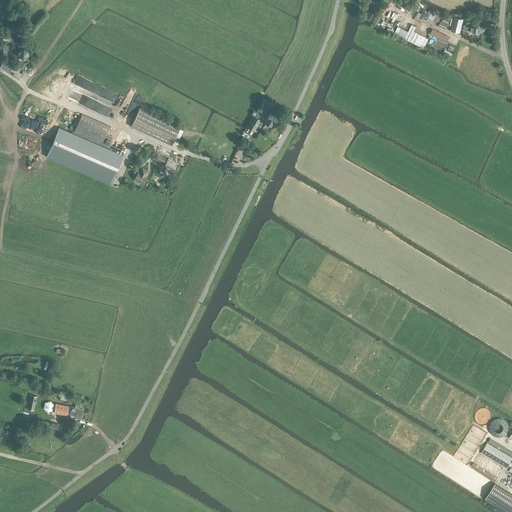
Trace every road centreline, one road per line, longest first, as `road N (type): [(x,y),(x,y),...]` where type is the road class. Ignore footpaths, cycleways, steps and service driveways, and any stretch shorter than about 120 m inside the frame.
road 1 (unclassified): [(35,511),(126,437),(278,145),(339,0)]
road 2 (track): [(171,150),(26,91),(22,82),(82,0)]
